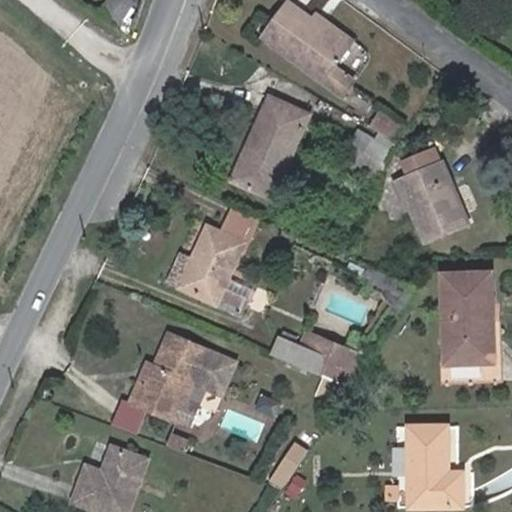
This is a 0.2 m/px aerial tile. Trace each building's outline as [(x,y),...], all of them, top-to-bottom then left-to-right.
[(310,21),(286,3),(260,39),(340,98),(352,81),(332,67),(345,48),(310,21)] [(351,41),(314,13),(310,21),(345,48),(351,41)] [(308,116),(267,96),(230,181),(271,199),(308,116)] [(406,130),(380,114),(370,129),(397,145),(406,130)] [(370,140),(356,131),(349,144),(363,152),(370,140)] [(466,226),(440,163),(397,182),(422,244),(466,226)] [(247,232),(226,223),(222,233),(207,227),(194,260),(181,254),(169,282),(219,302),(229,277),(243,242),(247,232)] [(492,304),(491,271),(443,272),(445,344),(485,343),(484,304),(492,304)] [(254,288),(229,277),(219,302),(243,312),(254,288)] [(493,364),(492,304),(484,304),(485,343),(445,344),(445,365),(493,364)] [(321,336),(306,329),(303,338),(292,360),(308,366),(321,336)] [(235,359),(168,331),(155,363),(147,384),(138,380),(130,400),(178,419),(195,380),(222,391),(235,359)] [(349,348),(321,336),(308,366),(336,378),(349,348)] [(368,356),(349,348),(336,378),(350,384),(368,356)] [(155,363),(147,360),(138,380),(147,384),(155,363)] [(447,469),(446,420),(408,421),(409,503),(462,502),(461,469),(447,469)] [(290,488),(308,446),(293,439),(275,481),(290,488)] [(128,511),(148,458),(111,444),(102,469),(86,464),(74,497),(115,511),(128,511)]
